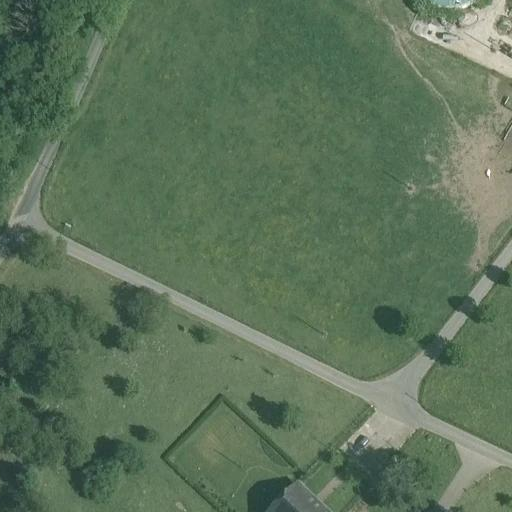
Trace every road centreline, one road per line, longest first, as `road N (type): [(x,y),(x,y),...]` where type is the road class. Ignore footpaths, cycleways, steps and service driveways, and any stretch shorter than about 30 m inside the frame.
road 1 (unclassified): [(511,461),(18,222)]
road 2 (unclassified): [(114,0),(18,222)]
road 3 (unknown): [(328,0),(511,86)]
